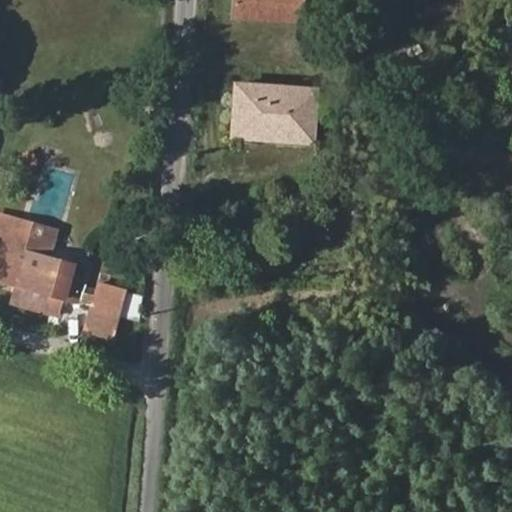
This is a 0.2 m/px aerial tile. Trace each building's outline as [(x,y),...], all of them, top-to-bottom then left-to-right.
[(297,0),(231,0),(230,12),(296,15),(297,0)] [(237,86),(232,132),(266,136),(268,128),(303,129),(307,91),(237,86)] [(37,163),(32,147),(28,148),(21,152),(26,166),(31,165),(37,163)] [(0,242),(2,243),(11,219),(0,215),(0,242)] [(56,293),(68,296),(72,284),(79,265),(41,252),(27,247),(34,225),(11,219),(2,243),(0,248),(0,276),(14,281),(8,301),(49,314),(56,293)] [(27,247),(41,252),(48,230),(34,225),(27,247)] [(97,292),(93,304),(87,324),(104,330),(117,287),(100,281),(97,292)] [(68,296),(93,304),(97,292),(72,284),(68,296)] [(123,291),(120,312),(136,314),(138,293),(123,291)]
